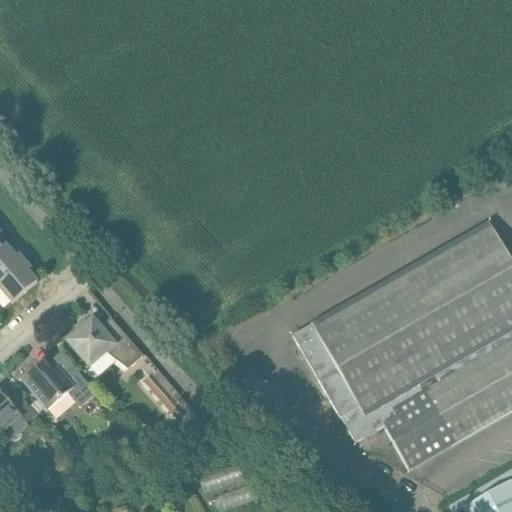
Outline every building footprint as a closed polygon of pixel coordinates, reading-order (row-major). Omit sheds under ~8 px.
[(409,472),(410,472),(511,413),(511,265),(488,225),(292,338),(340,421),(341,420),(355,444),(383,428),(409,472)] [(7,249),(0,254),(0,284),(25,263),(22,260),(19,262),(7,249)] [(25,263),(0,284),(0,291),(12,305),(37,284),(25,270),(28,267),(25,263)] [(124,335),(111,320),(100,329),(93,321),(81,331),(78,327),(68,336),(70,340),(67,343),(89,369),(106,354),(127,372),(143,358),(124,335)] [(48,412),(67,395),(80,410),(96,396),(70,365),(60,374),(56,369),(51,374),(43,364),(22,382),(35,397),(48,412)] [(179,423),(185,417),(151,379),(145,384),(179,423)] [(0,447),(36,417),(14,392),(5,400),(0,394),(0,447)] [(143,434),(145,442),(165,438),(163,429),(143,434)] [(117,449),(130,445),(125,431),(113,435),(117,449)] [(67,455),(52,455),(52,470),(67,470),(67,455)] [(511,472),(449,509),(450,511),(465,511),(511,485),(511,486),(511,472)] [(100,476),(82,483),(89,498),(106,492),(100,476)] [(511,511),(511,486),(511,485),(465,511),(511,511)]
